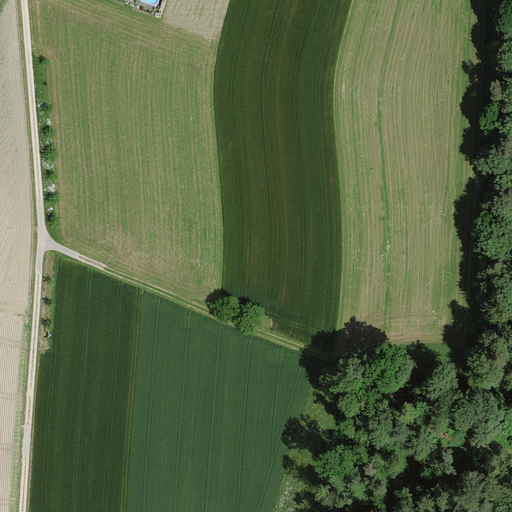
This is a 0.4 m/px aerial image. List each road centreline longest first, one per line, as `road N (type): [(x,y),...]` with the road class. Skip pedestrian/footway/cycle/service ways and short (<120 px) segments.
road 1 (track): [(22,511),(41,241),(23,0)]
road 2 (track): [(41,241),(372,372)]
